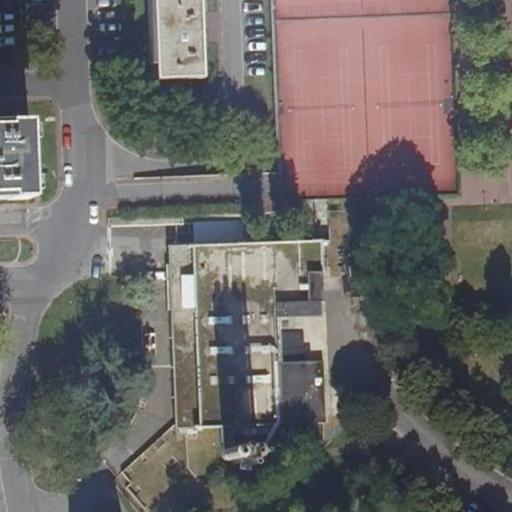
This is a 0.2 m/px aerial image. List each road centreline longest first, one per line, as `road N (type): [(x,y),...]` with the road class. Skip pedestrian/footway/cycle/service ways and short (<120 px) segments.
road 1 (residential): [(511,498),(436,453),(376,390),(334,325)]
road 2 (residential): [(40,283),(14,397),(22,511)]
road 3 (residential): [(40,283),(66,243),(76,201),(74,86)]
road 4 (residential): [(204,121),(228,113),(233,98),(230,0)]
